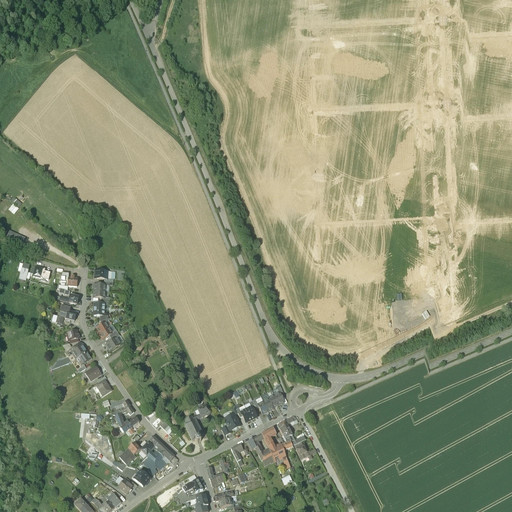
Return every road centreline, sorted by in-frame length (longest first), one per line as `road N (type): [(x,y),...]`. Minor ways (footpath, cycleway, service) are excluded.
road 1 (unclassified): [(336,394),(297,382),(270,355),(121,0)]
road 2 (residential): [(192,477),(150,446),(83,347),(80,284)]
road 3 (unclassified): [(511,332),(372,391),(336,394)]
road 4 (track): [(357,394),(361,382),(431,338),(511,300)]
